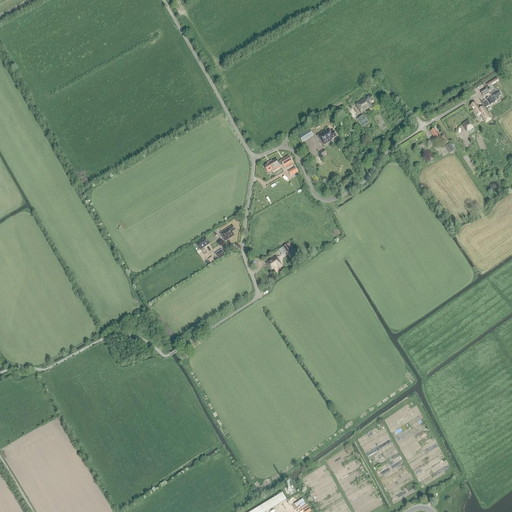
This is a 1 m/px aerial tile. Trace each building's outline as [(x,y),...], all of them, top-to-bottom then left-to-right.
[(481,93),(483,97),(489,93),(488,92),(491,91),(490,89),(489,89),(487,90),(486,89),(486,90),(481,93)] [(498,97),(501,95),(498,90),(496,91),(496,90),(490,94),(492,98),(490,99),(489,98),(486,100),(490,106),(495,102),(495,101),(499,99),(498,97)] [(370,103),(373,100),(370,96),(365,99),(365,98),(355,104),(361,114),(373,107),(370,103)] [(472,111),(476,117),(480,115),(486,123),(491,120),(483,107),(480,109),(477,105),(476,106),(474,103),(470,106),(473,110),(472,111)] [(362,127),(369,123),(364,115),(357,119),(362,127)] [(468,121),(462,124),(467,132),(473,128),(468,121)] [(328,129),(317,136),(324,146),(332,140),(332,139),(337,136),(334,131),(331,133),(328,129)] [(433,136),(432,137),(435,141),(439,138),(444,145),(448,143),(444,136),(441,138),(441,137),(437,131),(436,132),(434,129),(430,132),(433,136)] [(302,142),(313,135),(309,130),(299,137),(302,142)] [(445,147),(449,154),(454,150),(450,144),(445,147)] [(319,153),(322,158),(327,154),(324,149),(319,153)] [(271,161),(267,163),(268,164),(264,167),(267,173),(271,171),(272,172),(281,167),(280,166),(283,165),(284,167),(288,165),(289,167),(293,164),(289,156),(280,161),(278,163),(276,159),(271,161)] [(295,168),(288,171),(291,176),(297,172),(295,168)] [(220,234),(225,242),(234,236),(232,232),(235,230),(232,226),(228,229),(228,228),(220,234)] [(200,249),(209,244),(205,238),(197,243),(200,249)] [(293,249),(289,243),(278,250),(282,256),(286,253),(286,254),(293,249)] [(215,254),(218,259),(224,255),(221,250),(215,254)] [(266,263),(272,273),(282,266),(275,257),(266,263)] [(407,457),(412,471),(427,466),(426,463),(430,461),(427,454),(412,460),(412,458),(410,459),(409,456),(407,457)] [(421,473),(416,475),(420,484),(422,484),(422,482),(428,479),(427,477),(431,475),(429,472),(427,473),(426,470),(421,473)] [(355,511),(369,511),(383,505),(380,497),(378,498),(374,491),(354,501),(354,502),(351,503),(355,511)] [(249,511),(269,511),(288,502),(283,493),(249,511)]
